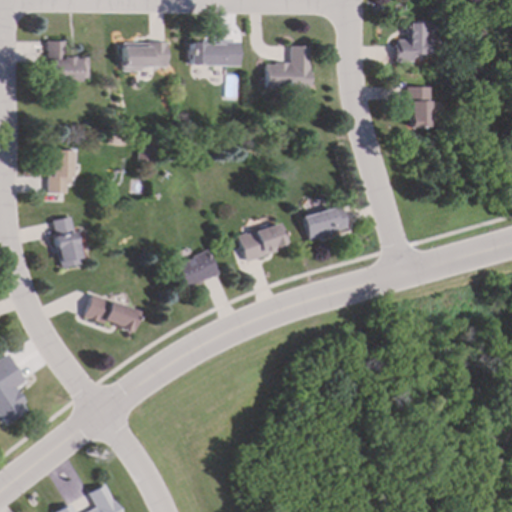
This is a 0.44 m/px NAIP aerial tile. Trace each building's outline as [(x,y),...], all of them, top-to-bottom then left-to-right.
[(405,41),(392,41),(393,63),(409,62),(409,56),(428,56),(427,22),(404,23),(405,41)] [(87,58),(63,59),(63,42),(46,42),(46,82),(87,81),(87,58)] [(165,43),(133,44),(133,46),(120,46),(120,70),(165,70),(165,43)] [(238,44),(189,43),(188,66),(238,67),(238,44)] [(306,90),(307,47),(287,47),(287,64),(262,64),(262,90),(306,90)] [(405,129),(427,128),(426,88),(404,88),(405,129)] [(64,194),(64,185),(69,185),(69,166),(74,166),(73,151),(46,151),(47,194),(64,194)] [(298,218),(305,241),(343,229),(336,206),(298,218)] [(51,220),(57,269),(77,266),(72,218),(51,220)] [(233,237),(241,263),(273,252),(272,248),(282,245),(275,224),(233,237)] [(214,274),(204,251),(170,266),(180,289),(214,274)] [(135,312),(88,295),(80,318),(100,325),(101,323),(127,333),(135,312)] [(22,383),(6,355),(0,358),(0,423),(1,425),(27,410),(14,387),(22,383)] [(53,511),(117,511),(103,485),(86,494),(93,508),(85,511),(72,511),(69,504),(53,511)]
